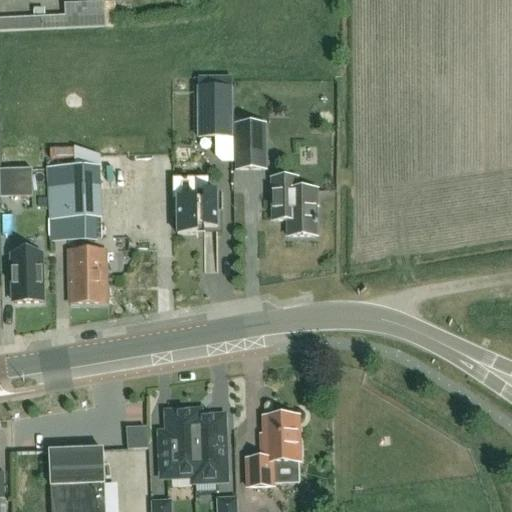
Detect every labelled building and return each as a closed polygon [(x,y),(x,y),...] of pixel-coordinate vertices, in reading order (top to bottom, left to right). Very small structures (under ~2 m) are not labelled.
[(65,18),(41,19),(0,21),(0,33),(106,29),(105,7),(64,7),(65,18)] [(198,80),(198,91),(198,140),(232,139),(232,80),(198,80)] [(183,100),(197,99),(196,83),(182,84),(183,100)] [(236,127),(237,171),(265,171),(265,126),(236,127)] [(100,171),(84,172),(47,172),(50,244),(97,244),(97,222),(103,222),(100,171)] [(13,172),(13,200),(33,200),(33,172),(13,172)] [(289,239),(316,238),(316,226),(318,226),(318,222),(316,222),(316,210),(317,209),(317,192),(297,192),(297,180),(272,181),(273,223),(288,223),(289,239)] [(197,200),(177,201),(178,237),(204,236),(204,230),(218,230),(217,194),(197,194),(197,200)] [(106,253),(90,254),(70,254),(70,307),(107,306),(106,253)] [(42,259),(14,259),(14,307),(42,307),(42,259)] [(196,477),(193,416),(169,417),(170,437),(162,438),(164,479),(195,478),(195,484),(196,484),(196,477)] [(197,416),(193,416),(196,477),(196,484),(226,482),(223,427),(221,423),(217,421),(202,421),(202,423),(197,424),(197,416)] [(262,444),(263,462),(247,462),(248,491),(273,490),(273,488),(299,487),(298,466),(300,466),(298,419),(264,420),(265,444),(262,444)] [(103,455),(103,453),(50,456),(50,457),(52,511),(113,511),(113,509),(105,509),(103,455)] [(236,511),(236,503),(220,504),(219,511),(236,511)]
